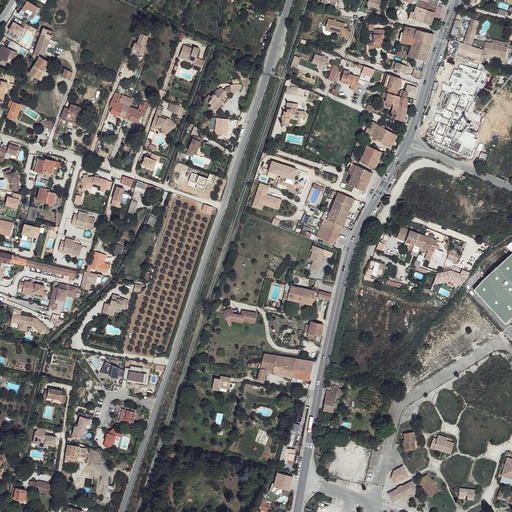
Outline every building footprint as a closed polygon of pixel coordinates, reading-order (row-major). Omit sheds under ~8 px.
[(30,0),(22,13),(31,19),(35,12),(40,14),(42,8),(30,0)] [(382,1),(379,0),(368,0),(367,5),(379,9),(382,1)] [(419,1),(417,0),(414,11),(411,10),(409,17),(420,21),(422,15),(426,3),(419,1)] [(437,6),(426,3),(422,15),(432,18),(437,6)] [(405,9),(398,7),(395,14),(402,16),(405,9)] [(432,18),(422,15),(420,21),(430,24),(432,18)] [(345,22),(329,18),(326,27),(330,28),(330,29),(342,32),(341,34),(345,35),(344,36),(349,37),(351,30),(347,28),(347,27),(343,26),(345,22)] [(464,42),(464,44),(471,47),(472,44),(479,21),(472,19),(464,42)] [(8,32),(20,38),(25,29),(27,30),(29,25),(21,21),(19,25),(13,22),(8,32)] [(152,28),(146,25),(143,33),(141,32),(137,43),(135,42),(133,48),(140,51),(139,53),(143,55),(147,46),(145,45),(152,28)] [(416,29),(404,26),(403,33),(415,37),(416,29)] [(54,30),(45,27),(36,53),(40,54),(41,52),(46,53),(53,36),(54,30)] [(433,34),(416,29),(415,37),(414,39),(430,44),(433,34)] [(385,30),(375,30),(374,44),(370,44),(372,51),(383,49),(383,36),(385,36),(385,30)] [(415,37),(403,33),(401,40),(413,43),(414,39),(415,37)] [(430,44),(414,39),(413,43),(412,47),(409,56),(425,60),(430,44)] [(507,48),(485,41),(483,47),(484,48),(483,53),(503,59),(507,48)] [(482,50),(461,44),(458,53),(479,60),(482,50)] [(18,52),(3,45),(0,51),(0,56),(8,60),(11,55),(16,57),(18,52)] [(185,48),(182,57),(187,58),(186,60),(191,62),(190,63),(195,66),(201,51),(196,49),(195,51),(185,48)] [(330,58),(317,53),(314,62),(326,66),(330,58)] [(291,67),(297,68),(300,58),(294,56),(291,67)] [(409,59),(401,56),(399,62),(407,65),(408,65),(409,59)] [(48,63),(43,60),(41,63),(37,62),(31,72),(35,74),(34,75),(39,78),(48,63)] [(399,62),(396,61),(393,60),(392,63),(395,64),(393,68),(404,73),(407,65),(399,62)] [(454,69),(450,81),(450,86),(442,83),(427,137),(433,144),(471,161),(477,140),(474,137),(485,116),(473,112),(491,73),(460,64),(457,70),(454,69)] [(329,79),(334,81),(339,67),(333,65),(329,79)] [(369,67),(364,65),(361,73),(366,75),(367,75),(371,76),(374,68),(369,67)] [(73,72),(68,69),(64,74),(71,78),(73,72)] [(350,71),(345,69),(341,78),(346,80),(345,83),(350,85),(349,89),(355,91),(359,77),(349,73),(350,71)] [(396,95),(402,78),(388,74),(384,86),(389,88),(388,93),(391,94),(396,95)] [(3,82),(0,80),(0,97),(1,96),(4,97),(10,81),(5,79),(3,82)] [(235,83),(233,83),(231,84),(232,88),(232,91),(241,90),(239,83),(235,83)] [(298,85),(288,83),(287,92),(297,94),(298,85)] [(418,87),(408,84),(406,90),(412,93),(416,94),(418,87)] [(224,100),(229,94),(223,88),(221,90),(220,89),(213,97),(215,99),(211,104),(213,106),(211,109),(215,112),(217,111),(223,103),(222,102),(224,100)] [(130,107),(133,99),(115,93),(110,104),(114,105),(112,112),(120,116),(121,114),(126,115),(129,107),(130,107)] [(388,93),(385,93),(385,98),(389,100),(390,103),(396,103),(395,108),(394,110),(400,112),(399,119),(406,121),(407,107),(399,104),(400,97),(398,96),(391,94),(388,93)] [(213,97),(211,96),(207,101),(211,104),(215,99),(213,97)] [(406,98),(400,97),(399,104),(407,107),(407,98),(406,98)] [(227,102),(224,100),(222,102),(223,103),(217,111),(219,112),(227,102)] [(21,104),(15,101),(13,108),(10,115),(12,116),(11,117),(16,119),(21,104)] [(150,103),(144,101),(142,105),(140,104),(138,110),(142,112),(141,116),(145,117),(150,103)] [(298,102),(288,101),(287,110),(285,110),(285,114),(283,114),(282,120),(290,121),(290,117),(298,118),(298,116),(302,117),(302,114),(306,115),(306,110),(298,109),(298,102)] [(70,106),(66,104),(62,117),(73,122),(75,119),(79,106),(71,103),(70,106)] [(85,108),(79,106),(75,119),(81,120),(85,108)] [(130,107),(129,107),(126,115),(130,117),(130,119),(139,122),(141,116),(142,112),(138,110),(130,107)] [(185,110),(177,107),(174,114),(179,116),(178,118),(181,120),(185,110)] [(156,115),(152,128),(156,130),(157,130),(158,127),(164,129),(166,131),(174,125),(170,120),(167,119),(167,121),(160,118),(160,116),(156,115)] [(51,121),(45,118),(43,124),(49,126),(51,121)] [(376,125),(372,123),(370,126),(370,125),(368,128),(366,132),(371,135),(376,125)] [(397,135),(377,124),(376,125),(371,135),(390,146),(397,135)] [(176,127),(174,125),(166,131),(164,129),(158,127),(157,130),(162,132),(165,136),(176,127)] [(195,134),(188,150),(196,154),(201,141),(202,141),(203,137),(195,134)] [(360,143),(356,141),(350,157),(355,159),(360,143)] [(382,151),(368,145),(361,161),(375,167),(382,151)] [(0,157),(4,159),(6,154),(15,157),(18,149),(9,146),(7,151),(0,148),(0,157)] [(35,158),(32,170),(38,172),(37,174),(34,185),(39,187),(46,188),(50,173),(51,174),(55,161),(45,158),(44,160),(36,158),(35,158)] [(356,164),(352,163),(350,167),(348,171),(352,174),(356,164)] [(372,172),(356,164),(352,174),(348,183),(363,190),(372,172)] [(8,171),(3,173),(5,178),(7,177),(10,185),(11,184),(10,191),(17,191),(18,181),(19,181),(16,172),(11,174),(9,175),(8,171)] [(137,181),(135,187),(144,190),(145,189),(154,193),(157,187),(137,181)] [(314,182),(312,185),(314,186),(320,189),(323,190),(325,187),(314,182)] [(39,187),(36,199),(45,201),(45,202),(51,204),(54,193),(55,191),(46,188),(39,187)] [(116,187),(110,206),(119,209),(124,189),(116,187)] [(0,193),(0,200),(22,206),(24,199),(0,193)] [(45,202),(43,206),(55,209),(59,194),(54,193),(51,204),(45,202)] [(353,199),(338,193),(337,197),(335,199),(350,206),(353,199)] [(350,206),(335,199),(330,212),(327,212),(324,219),(342,227),(350,206)] [(132,200),(128,213),(130,213),(131,211),(132,212),(134,206),(136,207),(138,202),(132,200)] [(204,204),(201,212),(210,214),(212,207),(204,204)] [(29,207),(26,218),(34,220),(37,209),(29,207)] [(74,215),(71,225),(91,230),(94,219),(91,218),(86,217),(87,214),(78,212),(77,216),(74,215)] [(150,215),(146,223),(156,228),(159,220),(150,215)] [(342,227),(324,219),(319,231),(316,237),(334,244),(342,227)] [(308,227),(304,226),(300,234),(309,238),(311,233),(307,231),(308,227)] [(424,236),(401,227),(397,239),(414,246),(421,249),(426,237),(424,236)] [(434,236),(426,232),(424,236),(426,237),(421,249),(427,251),(425,254),(426,255),(440,260),(443,253),(438,251),(440,247),(436,245),(438,242),(433,240),(434,236)] [(61,241),(58,251),(79,256),(81,246),(78,245),(74,244),(74,241),(66,239),(65,242),(61,241)] [(116,244),(113,254),(119,257),(123,247),(116,244)] [(324,250),(313,246),(311,251),(313,252),(310,260),(314,261),(310,270),(317,273),(324,256),(322,255),(324,250)] [(421,249),(414,246),(412,252),(419,255),(421,249)] [(459,252),(448,246),(443,253),(456,259),(459,252)] [(0,261),(5,263),(11,264),(12,261),(12,257),(13,255),(10,254),(0,251),(0,261)] [(95,252),(94,256),(105,260),(107,255),(95,252)] [(90,267),(90,269),(107,272),(110,264),(105,261),(105,260),(94,256),(90,267)] [(12,257),(12,261),(20,263),(64,273),(75,276),(77,271),(12,257)] [(381,275),(384,265),(377,263),(374,274),(381,275)] [(467,271),(454,265),(452,270),(466,275),(467,271)] [(291,284),(290,286),(299,288),(302,274),(293,272),(291,284)] [(386,280),(385,285),(411,291),(412,286),(386,280)] [(20,282),(19,287),(23,288),(22,293),(24,293),(29,295),(33,296),(34,292),(43,294),(42,298),(45,299),(47,292),(44,291),(45,286),(25,281),(25,283),(20,282)] [(75,297),(78,287),(60,283),(59,288),(54,287),(49,307),(56,309),(57,306),(60,307),(63,298),(64,294),(66,295),(75,297)] [(288,292),(286,300),(299,303),(304,304),(312,305),(315,292),(299,288),(290,286),(288,292)] [(57,306),(56,309),(60,310),(62,310),(66,295),(64,294),(63,298),(60,307),(57,306)] [(119,296),(112,294),(109,304),(108,308),(114,309),(115,306),(126,309),(128,300),(119,297),(119,296)] [(232,307),(224,310),(228,322),(233,320),(243,323),(243,321),(255,324),(258,314),(245,311),(245,313),(243,312),(242,315),(234,313),(232,307)] [(37,318),(13,314),(11,323),(20,324),(19,330),(24,331),(25,325),(28,325),(33,326),(41,333),(44,330),(47,327),(37,318)] [(312,323),(311,326),(309,334),(308,338),(314,339),(314,336),(320,337),(323,325),(312,323)] [(261,365),(258,379),(265,380),(267,371),(293,377),(294,370),(311,373),(313,361),(264,354),(262,363),(261,365)] [(102,367),(111,370),(110,374),(118,375),(123,376),(125,368),(105,361),(102,367)] [(129,370),(124,369),(123,376),(123,378),(145,382),(146,375),(141,374),(142,369),(130,367),(129,370)] [(294,370),(293,377),(309,380),(311,373),(294,370)] [(217,379),(214,390),(218,391),(219,388),(229,390),(231,378),(221,376),(220,379),(217,379)] [(49,390),(45,389),(44,397),(48,398),(48,397),(61,400),(61,402),(65,403),(67,395),(62,395),(63,391),(50,388),(49,390)] [(330,392),(327,392),(323,410),(333,413),(336,398),(337,393),(330,392)] [(122,409),(119,422),(132,425),(136,408),(127,406),(127,410),(122,409)] [(88,414),(78,412),(77,416),(80,416),(78,425),(75,424),(72,437),(79,439),(80,434),(85,435),(86,429),(85,429),(86,423),(88,424),(90,419),(87,419),(88,414)] [(46,429),(38,427),(37,431),(36,431),(33,442),(37,443),(38,442),(45,444),(45,443),(55,445),(57,437),(45,434),(46,429)] [(117,431),(114,428),(107,433),(104,446),(111,448),(112,443),(113,443),(115,436),(120,437),(121,432),(117,431)] [(414,428),(405,429),(406,438),(404,438),(405,447),(415,446),(415,438),(416,438),(414,428)] [(438,438),(434,437),(432,444),(452,452),(455,441),(448,438),(449,435),(440,432),(438,438)] [(67,444),(64,462),(69,463),(69,461),(76,462),(77,457),(78,457),(79,453),(82,453),(83,448),(77,447),(78,446),(67,444)] [(79,453),(78,457),(86,458),(87,449),(83,448),(82,453),(79,453)] [(7,452),(0,455),(3,460),(9,458),(9,457),(12,456),(10,452),(8,453),(7,452)] [(511,455),(510,455),(503,479),(511,482),(511,455)] [(403,463),(395,467),(393,474),(395,478),(408,472),(403,463)] [(427,471),(419,478),(430,494),(439,487),(435,482),(432,477),(427,471)] [(62,474),(61,480),(65,481),(69,481),(70,473),(62,472),(62,474)] [(274,483),(273,487),(276,488),(289,491),(292,477),(276,473),(274,483)] [(412,479),(390,490),(393,498),(416,487),(412,479)] [(36,482),(29,480),(28,485),(27,485),(28,485),(28,486),(28,487),(29,487),(33,489),(36,482)] [(44,483),(38,481),(34,492),(45,496),(49,486),(43,484),(44,483)] [(477,490),(462,484),(460,490),(465,492),(466,490),(469,491),(468,494),(475,497),(477,490)] [(15,488),(13,499),(24,501),(24,500),(28,501),(30,493),(25,492),(26,490),(15,488)] [(505,489),(503,496),(507,497),(511,498),(511,500),(511,501),(511,490),(510,490),(505,489)] [(262,502),(258,509),(268,511),(270,504),(267,503),(262,502)]
